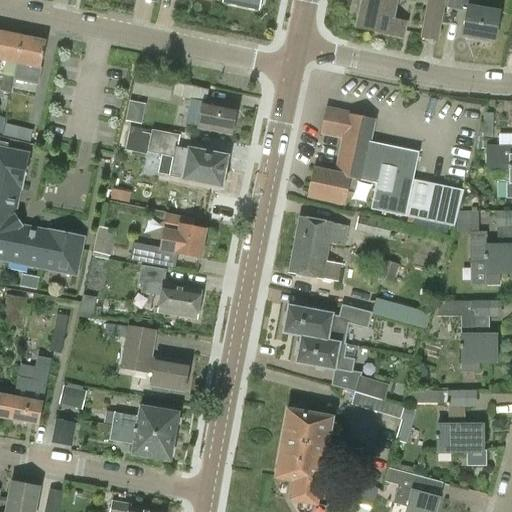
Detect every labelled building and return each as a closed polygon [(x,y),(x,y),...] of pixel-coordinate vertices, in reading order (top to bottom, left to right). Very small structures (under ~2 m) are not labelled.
[(264,0),(224,0),(224,4),(259,11),(260,8),(263,5),(264,0)] [(402,38),(405,24),(391,21),(396,0),(363,0),(357,29),(402,38)] [(438,42),(445,0),(427,0),(420,39),(438,42)] [(448,0),(447,9),(461,11),(463,0),(448,0)] [(463,0),(461,11),(467,12),(462,38),(494,43),(499,12),(477,9),(478,0),(463,0)] [(0,33),(0,60),(17,64),(22,38),(0,33)] [(38,83),(46,43),(22,38),(17,64),(19,64),(16,78),(38,83)] [(129,120),(145,122),(147,102),(131,100),(129,120)] [(232,135),(237,109),(192,100),(186,126),(232,135)] [(369,143),(374,120),(326,110),(321,134),(344,139),(336,175),(351,178),(351,180),(377,185),(371,211),(454,228),(464,191),(414,181),(420,153),(369,143)] [(0,132),(32,142),(35,129),(0,118),(0,132)] [(125,150),(147,155),(151,130),(130,126),(125,150)] [(147,153),(162,155),(158,175),(220,188),(221,184),(225,181),(226,176),(223,172),(226,159),(177,149),(180,136),(152,131),(147,153)] [(48,232),(23,227),(15,215),(20,190),(22,190),(29,155),(7,150),(8,145),(0,142),(0,261),(77,276),(84,237),(49,230),(48,232)] [(511,183),(511,145),(499,145),(499,147),(486,147),(486,172),(510,172),(510,183),(511,183)] [(351,178),(336,175),(313,170),(307,197),(345,205),(351,180),(351,178)] [(460,230),(480,229),(479,210),(459,211),(460,230)] [(511,228),(511,212),(496,212),(496,228),(497,228),(511,228)] [(200,260),(205,232),(181,228),(183,217),(165,214),(160,248),(132,243),(129,261),(175,269),(177,256),(200,260)] [(345,248),(349,228),(333,225),(299,218),(296,234),(330,241),(329,245),(345,248)] [(389,239),(392,225),(358,218),(355,231),(389,239)] [(95,252),(113,254),(117,230),(99,227),(95,252)] [(511,228),(497,228),(497,247),(511,246),(511,228)] [(487,247),(487,233),(470,233),(470,287),(501,287),(500,273),(511,273),(511,246),(497,247),(487,247)] [(326,262),(329,245),(330,241),(296,234),(288,274),(323,280),(338,283),(341,265),(326,262)] [(142,295),(161,298),(159,313),(196,319),(201,293),(165,286),(168,271),(142,267),(139,284),(144,285),(142,295)] [(24,320),(27,299),(6,296),(3,316),(24,320)] [(431,314),(376,299),(371,315),(426,330),(427,328),(431,314)] [(461,363),(497,363),(497,336),(489,337),(489,318),(501,318),(501,302),(472,302),(436,302),(436,318),(460,318),(460,337),(461,337),(461,363)] [(301,338),(346,346),(346,345),(344,345),(348,324),(367,329),(371,314),(342,307),(339,318),(332,317),(332,316),(288,308),(287,314),(284,313),(281,327),(284,328),(283,334),(301,337),(301,338)] [(60,313),(52,348),(62,351),(70,315),(60,313)] [(149,374),(149,372),(154,373),(151,386),(152,387),(151,392),(168,395),(169,389),(184,392),(189,364),(157,359),(157,360),(152,359),(157,332),(127,327),(120,370),(149,374)] [(297,358),(296,364),(334,371),(334,370),(351,374),(354,361),(343,359),(346,346),(301,338),(300,344),(296,343),(294,357),(297,358)] [(14,398),(11,420),(40,426),(52,362),(39,359),(35,379),(33,379),(32,388),(17,385),(14,398)] [(354,390),(384,400),(389,386),(358,376),(354,390)] [(59,405),(82,410),(86,392),(63,387),(59,405)] [(409,404),(447,404),(447,407),(448,407),(448,426),(437,426),(437,453),(484,453),(484,426),(465,426),(465,408),(477,408),(476,392),(447,392),(409,392),(409,404)] [(355,393),(351,405),(400,420),(404,407),(355,393)] [(0,418),(11,420),(14,398),(0,395),(0,418)] [(112,428),(175,439),(179,414),(141,408),(139,417),(115,413),(112,428)] [(316,505),(332,418),(288,410),(275,478),(293,481),(290,501),(298,502),(297,509),(297,511),(312,511),(313,505),(316,505)] [(71,447),(76,424),(55,420),(51,444),(71,447)] [(170,463),(175,439),(112,428),(110,442),(134,446),(132,456),(170,463)] [(434,511),(443,484),(388,469),(385,483),(398,486),(393,504),(407,508),(406,511),(434,511)] [(33,511),(38,489),(12,484),(6,511),(33,511)] [(59,511),(63,493),(49,490),(44,511),(59,511)] [(144,511),(130,509),(131,505),(112,501),(109,511),(144,511)]
